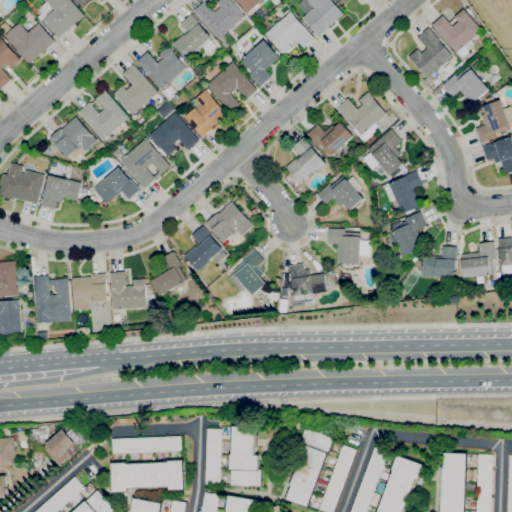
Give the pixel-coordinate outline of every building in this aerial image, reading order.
[(60,38),(44,19),(42,21),(38,17),(45,11),(41,6),(47,1),(46,0),(72,0),(86,15),(60,38)] [(227,49),(218,40),(220,39),(203,20),(202,20),(199,16),(199,15),(195,11),(206,1),(212,8),(218,3),(218,2),(220,0),(232,0),(246,16),(227,32),(235,42),(227,49)] [(249,13),(239,2),(240,1),(239,0),(262,0),(263,1),(249,13)] [(319,36),(303,17),(307,13),(299,4),(303,0),(332,0),(344,14),(319,36)] [(284,55),(278,49),(279,48),(266,33),(283,18),(277,12),(285,5),(291,11),(292,11),(316,38),(304,48),(295,37),(289,43),(293,47),(284,55)] [(463,57),(458,51),(456,53),(432,25),(443,15),(453,26),(459,21),(455,16),(464,9),(482,30),(471,39),(474,43),(472,47),(469,50),(470,51),(463,57)] [(188,60),(174,44),(188,31),(181,23),(192,14),(212,37),(210,39),(217,46),(209,53),(203,46),(199,49),(199,50),(188,60)] [(31,63),(17,46),(16,47),(6,36),(21,23),(20,21),(24,18),(27,21),(23,25),(29,32),(40,23),(56,41),(31,63)] [(428,77),(415,62),(415,63),(409,56),(418,49),(422,53),(427,48),(418,37),(429,27),(453,55),(428,77)] [(1,89),(0,87),(0,41),(3,39),(15,53),(16,53),(22,60),(12,67),(9,63),(3,68),(13,79),(1,89)] [(260,86),(250,74),(252,72),(248,67),(246,69),(242,63),(243,62),(242,60),(266,40),(280,57),(266,69),(272,76),(260,86)] [(162,89),(149,74),(148,74),(137,61),(148,52),(158,63),(163,58),(160,54),(169,45),(174,51),(174,52),(187,67),(162,89)] [(231,112),(208,84),(233,62),(257,89),(246,99),(237,88),(231,93),(240,104),(231,112)] [(133,115),(114,93),(123,86),(127,90),(133,85),(123,74),(134,64),(158,92),(133,115)] [(472,104),(461,90),(453,96),(443,85),(456,74),(458,76),(470,66),(472,69),(489,89),(472,104)] [(202,137),(185,117),(194,109),(188,103),(193,98),(194,99),(207,88),(212,95),(212,96),(227,114),(213,126),(214,128),(202,137)] [(103,140),(79,112),(90,102),(100,114),(106,108),(97,98),(105,90),(129,117),(103,140)] [(364,142),(353,129),(356,127),(353,123),(351,124),(349,121),(337,107),(348,98),(358,109),(364,104),(360,99),(369,92),(387,113),(376,123),(379,126),(375,129),(377,131),(364,142)] [(481,142),(476,128),(486,124),(483,115),(486,114),(483,107),(486,106),(484,100),(493,96),(495,102),(501,99),(504,109),(511,106),(511,127),(511,128),(496,134),(497,137),(481,142)] [(165,156),(159,149),(161,148),(149,135),(175,112),(200,140),(189,150),(179,139),(173,144),(177,148),(168,156),(167,155),(165,156)] [(72,162),(51,138),(61,128),(62,129),(77,116),(92,134),(93,134),(99,140),(86,151),(85,150),(72,162)] [(331,156),(321,144),(318,146),(307,133),(318,124),(325,131),(333,124),(335,127),(341,122),(342,123),(343,123),(354,136),(331,156)] [(393,177),(380,162),(373,169),(363,159),(371,152),(368,149),(392,128),(402,140),(396,146),(402,153),(398,157),(404,163),(398,168),(401,171),(393,177)] [(299,182),(286,166),(301,154),(294,145),(304,136),(313,147),(313,146),(324,160),(327,164),(318,171),(315,170),(312,173),(312,172),(299,182)] [(511,171),(506,174),(501,161),(495,163),(494,158),(488,160),(482,146),(491,143),(491,144),(511,136),(511,171)] [(145,188),(121,160),(148,138),(171,166),(145,188)] [(38,203),(15,198),(15,199),(0,196),(0,192),(5,174),(10,175),(12,163),(25,166),(23,173),(26,174),(27,170),(45,175),(38,203)] [(108,204),(95,188),(120,167),(132,180),(132,179),(141,189),(129,199),(123,191),(108,204)] [(403,214),(396,199),(390,201),(384,186),(392,182),(406,176),(406,175),(417,170),(424,184),(412,189),(413,192),(415,191),(421,205),(403,214)] [(56,208),(42,205),(50,175),(82,183),(78,200),(64,197),(63,203),(58,202),(56,208)] [(350,210),(345,203),(341,207),(334,200),(327,206),(317,194),(329,183),(332,186),(344,175),(348,180),(353,176),(362,187),(357,191),(363,199),(350,210)] [(225,242),(210,225),(209,225),(207,222),(218,213),(219,214),(234,201),(254,226),(242,236),(238,231),(225,242)] [(405,256),(399,242),(394,245),(390,236),(395,234),(394,232),(395,231),(393,227),(392,225),(400,221),(401,224),(406,221),(405,218),(420,211),(427,225),(418,229),(425,246),(405,256)] [(199,270),(186,255),(200,243),(192,234),(203,225),(212,236),(212,235),(223,249),(227,255),(218,262),(214,258),(199,270)] [(359,263),(337,262),(338,244),(329,244),(330,228),(345,229),(345,232),(361,233),(359,263)] [(511,264),(502,265),(500,250),(498,238),(511,237),(511,264)] [(465,277),(462,254),(481,252),(479,243),(495,241),(496,257),(493,257),(495,273),(465,277)] [(455,277),(438,276),(438,277),(422,276),(423,256),(442,257),(443,246),(457,247),(457,259),(456,259),(455,277)] [(253,295),(245,286),(240,291),(228,277),(233,272),(245,261),(243,259),(255,248),(265,260),(258,266),(264,274),(261,277),(267,284),(253,295)] [(161,295),(152,280),(160,276),(153,264),(174,251),(182,265),(180,266),(187,279),(161,295)] [(0,296),(0,261),(17,260),(20,295),(0,296)] [(292,307),(290,295),(295,294),(293,278),(291,279),(289,265),(304,263),(305,269),(310,269),(311,275),(325,273),(328,291),(303,295),(305,305),(292,307)] [(115,309),(113,289),(112,289),(111,272),(126,271),(127,286),(135,285),(134,280),(146,279),(147,287),(146,287),(147,307),(115,309)] [(75,310),(74,301),(76,301),(73,278),(92,276),(92,274),(107,273),(107,277),(106,277),(109,300),(97,301),(98,302),(91,303),(92,309),(75,310)] [(38,324),(34,276),(49,275),(49,280),(68,278),(72,316),(71,316),(71,321),(38,324)] [(285,312),(278,311),(281,298),(288,300),(285,312)] [(0,334),(0,300),(20,299),(23,333),(0,334)] [(232,425),(257,426),(256,454),(261,454),(261,469),(263,469),(262,487),(249,487),(238,487),(238,486),(230,486),(231,471),(229,471),(230,453),(231,453),(232,425)] [(309,508),(287,499),(291,487),(290,486),(305,445),(299,442),(305,428),(316,432),(317,431),(327,435),(327,436),(334,439),(309,508)] [(59,466),(43,447),(48,443),(47,443),(64,429),(70,437),(76,432),(87,444),(72,457),(71,456),(59,466)] [(220,484),(206,484),(208,429),(222,429),(220,484)] [(113,493),(112,463),(127,463),(127,464),(143,464),(142,452),(114,453),(113,438),(181,436),(182,450),(153,452),(154,463),(170,463),(170,461),(184,461),(185,490),(169,490),(169,487),(130,489),(130,492),(113,493)] [(0,465),(0,438),(14,437),(16,464),(0,465)] [(343,445),(357,450),(333,511),(327,511),(320,509),(343,445)] [(366,511),(350,511),(375,447),(389,452),(366,511)] [(465,511),(439,511),(440,496),(442,496),(442,467),(444,467),(444,453),(467,454),(467,456),(479,456),(479,454),(493,455),(490,511),(476,511),(477,509),(466,509),(465,511)] [(377,511),(393,470),(391,470),(397,454),(426,465),(420,481),(417,480),(405,511),(377,511)] [(0,494),(0,475),(7,475),(8,494),(0,494)] [(58,511),(34,511),(76,476),(86,488),(58,511)] [(71,511),(99,488),(113,504),(112,504),(119,511),(71,511)] [(202,511),(206,492),(220,495),(216,511),(202,511)] [(226,511),(227,511),(226,511),(229,496),(258,501),(255,511),(226,511)] [(131,511),(134,498),(165,504),(163,511),(131,511)] [(169,511),(172,500),(187,502),(185,511),(169,511)]
